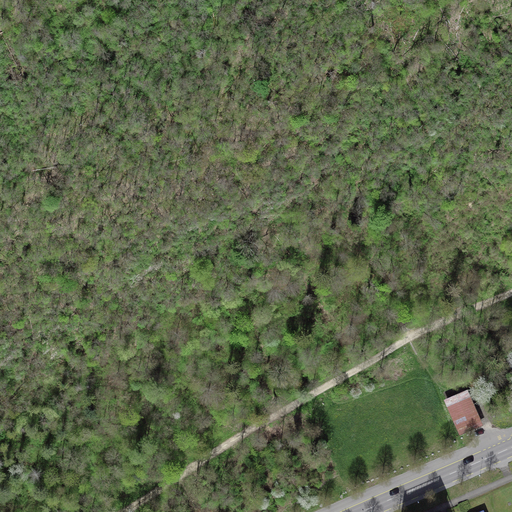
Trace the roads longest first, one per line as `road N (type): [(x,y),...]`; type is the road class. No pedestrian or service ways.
road 1 (track): [(511,292),(415,334),(288,406),(129,511)]
road 2 (primary): [(511,443),(353,511)]
